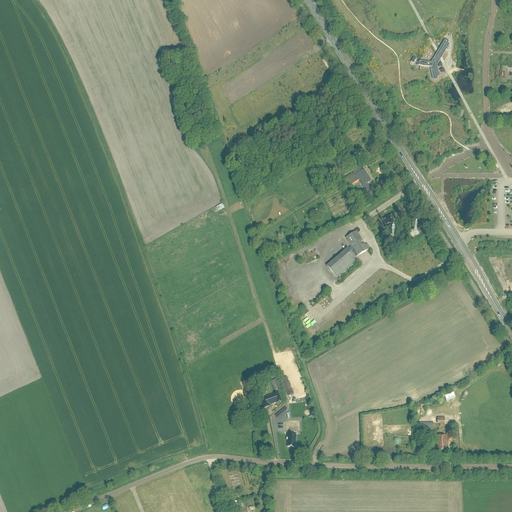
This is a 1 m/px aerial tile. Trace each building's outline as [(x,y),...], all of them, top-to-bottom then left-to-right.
[(437,52),(431,63),(423,62),(419,62),(419,66),(430,68),(432,78),(433,79),(433,80),(434,81),(435,81),(436,81),(437,81),(437,80),(438,79),(438,78),(438,77),(439,77),(437,68),(437,66),(437,65),(437,64),(441,59),(450,45),(448,44),(449,44),(449,43),(449,42),(449,41),(448,41),(448,40),(447,40),(446,40),(445,40),(445,41),(444,42),(437,52)] [(361,172),(359,168),(354,171),(355,173),(346,178),(351,185),(359,180),(363,187),(368,197),(373,194),(367,184),(371,182),(364,170),(361,172)] [(395,221),(391,215),(384,220),(387,226),(395,221)] [(351,247),(349,249),(356,258),(368,250),(362,239),(357,231),(345,238),(351,247)] [(358,261),(356,258),(349,249),(348,248),(327,267),(337,279),(358,261)] [(276,379),(272,381),(276,390),(281,388),(276,379)] [(266,399),(261,401),(263,409),(270,406),(269,404),(276,402),(277,403),(282,401),(279,392),(273,394),(265,397),(266,399)] [(453,394),(445,397),(446,402),(455,398),(453,394)] [(436,446),(437,446),(437,452),(446,452),(446,444),(447,444),(447,441),(451,441),(451,436),(452,436),(452,428),(446,428),(446,436),(436,436),(436,446)] [(296,441),(296,435),(287,434),(287,442),(287,447),(295,448),(296,441)]
